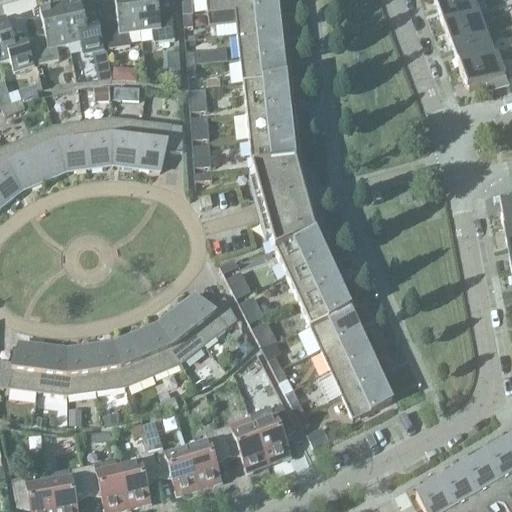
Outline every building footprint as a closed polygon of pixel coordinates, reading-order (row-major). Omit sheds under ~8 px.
[(140,35),(135,0),(114,0),(117,23),(105,25),(109,52),(130,49),(128,37),(140,35)] [(135,0),(140,35),(152,33),(154,46),(174,43),(171,16),(159,18),(156,0),(135,0)] [(205,0),(207,17),(234,14),(234,13),(277,9),(276,0),(205,0)] [(431,0),(437,12),(469,0),(431,0)] [(437,12),(444,33),(477,20),(469,0),(437,12)] [(76,3),(59,7),(68,48),(80,46),(83,58),(103,53),(97,27),(86,29),(80,5),(77,6),(76,3)] [(68,48),(59,7),(42,11),(43,13),(39,14),(45,38),(33,41),(39,68),(58,64),(55,51),(68,48)] [(236,27),(237,38),(280,34),(277,9),(234,13),(234,14),(207,17),(209,30),(236,27)] [(183,19),(184,32),(192,31),(192,18),(183,19)] [(444,33),(452,53),(485,40),(477,20),(444,33)] [(0,22),(0,66),(10,64),(14,76),(34,69),(25,43),(14,47),(6,23),(3,24),(2,22),(0,22)] [(237,38),(240,63),(283,59),(280,34),(237,38)] [(452,53),(459,73),(494,60),(493,60),(485,40),(452,53)] [(98,85),(111,84),(106,57),(103,53),(92,56),(98,85)] [(180,76),(179,56),(167,56),(168,77),(180,76)] [(186,69),(195,68),(194,56),(186,57),(186,69)] [(240,63),(242,89),(286,84),(283,59),(240,63)] [(494,60),(459,73),(464,86),(469,94),(487,87),(489,95),(508,89),(496,59),(494,60)] [(186,69),(187,82),(196,81),(195,68),(186,69)] [(124,84),(125,76),(120,70),(113,70),(112,84),(124,84)] [(286,84),(242,89),(245,117),(289,112),(286,84)] [(44,100),(40,87),(29,91),(33,104),(44,100)] [(124,105),(125,92),(113,91),(112,104),(124,105)] [(205,94),(188,95),(189,102),(206,101),(205,94)] [(206,101),(189,102),(189,109),(206,108),(206,101)] [(23,115),(19,104),(0,111),(0,115),(3,123),(23,115)] [(206,108),(189,109),(190,117),(207,116),(206,108)] [(289,112),(245,117),(249,144),(292,140),(289,112)] [(190,123),(191,130),(208,129),(207,121),(190,123)] [(89,173),(112,170),(112,122),(82,126),(89,173)] [(112,170),(136,173),(141,126),(112,122),(112,170)] [(82,126),(53,130),(65,176),(89,173),(82,126)] [(141,126),(136,173),(160,176),(165,155),(183,157),(182,131),(141,126)] [(208,129),(191,130),(191,137),(208,136),(208,129)] [(53,130),(25,142),(44,185),(65,176),(53,130)] [(208,136),(191,137),(192,145),(209,143),(208,136)] [(292,140),(249,144),(251,172),(252,172),(295,168),(292,140)] [(25,142),(0,152),(0,157),(22,195),(44,185),(25,142)] [(209,149),(192,151),(193,158),(210,157),(209,149)] [(0,157),(0,204),(3,209),(22,195),(0,157)] [(210,157),(193,158),(193,165),(210,164),(210,157)] [(210,164),(193,165),(194,173),(211,171),(210,164)] [(295,168),(252,172),(260,204),(285,197),(302,192),(300,186),(295,168)] [(194,179),(195,186),(211,185),(211,177),(194,179)] [(285,197),(260,204),(263,213),(266,224),(291,217),(307,212),(304,202),(302,192),(285,197)] [(198,202),(201,212),(212,210),(209,199),(198,202)] [(511,207),(501,210),(501,219),(503,232),(511,230),(511,207)] [(291,217),(266,224),(274,255),(314,237),(309,218),(307,212),(291,217)] [(507,254),(511,252),(511,230),(503,232),(507,254)] [(314,237),(274,255),(275,256),(286,281),(326,262),(314,237)] [(326,262),(286,281),(298,306),(337,288),(326,262)] [(234,264),(219,272),(222,279),(238,271),(234,264)] [(225,284),(229,291),(244,283),(240,276),(225,284)] [(229,291),(232,297),(247,289),(244,283),(229,291)] [(337,288),(298,306),(310,331),(349,313),(337,288)] [(247,289),(232,297),(235,304),(251,296),(247,289)] [(175,313),(204,350),(237,325),(224,302),(210,313),(194,298),(175,313)] [(238,309),(241,316),(257,308),(253,301),(238,309)] [(241,316),(245,322),(260,314),(257,308),(241,316)] [(204,350),(175,313),(157,328),(181,369),(204,350)] [(349,313),(310,331),(320,355),(360,337),(349,313)] [(248,329),(263,321),(260,314),(245,322),(248,329)] [(251,334),(254,340),(270,332),(266,326),(251,334)] [(181,369),(157,328),(135,337),(154,380),(181,369)] [(254,340),(258,347),(273,339),(270,332),(254,340)] [(154,380),(135,337),(113,346),(126,392),(154,380)] [(320,355),(331,378),(370,359),(360,337),(320,355)] [(261,353),(276,346),(273,339),(258,347),(261,353)] [(0,391),(37,397),(43,349),(19,346),(14,367),(0,365),(0,391)] [(90,349),(97,396),(126,392),(113,346),(90,349)] [(43,349),(37,397),(67,400),(67,352),(43,349)] [(67,352),(67,400),(97,396),(90,349),(67,352)] [(370,359),(331,378),(341,400),(381,382),(370,359)] [(275,361),(267,365),(273,376),(281,372),(275,361)] [(273,376),(279,387),(286,383),(281,372),(273,376)] [(381,382),(341,400),(352,424),(392,406),(381,382)] [(298,406),(290,410),(296,421),(304,417),(298,406)] [(264,458),(268,469),(277,465),(289,460),(280,437),(293,433),(282,408),(271,413),(275,421),(253,430),(264,458)] [(296,421),(302,432),(310,428),(304,417),(296,421)] [(138,426),(143,445),(153,442),(148,423),(138,426)] [(238,455),(247,477),(268,469),(264,458),(253,430),(233,438),(230,429),(217,434),(221,446),(226,459),(238,455)] [(226,459),(217,434),(205,438),(208,447),(186,454),(199,493),(221,486),(213,463),(226,459)] [(511,453),(507,446),(485,459),(509,500),(511,497),(511,453)] [(199,493),(186,454),(165,460),(162,452),(150,455),(157,480),(170,477),(177,500),(199,493)] [(150,455),(137,458),(140,467),(118,473),(127,511),(132,511),(150,508),(144,484),(157,480),(150,455)] [(485,459),(462,472),(486,511),(488,511),(497,507),(504,509),(505,511),(511,511),(511,504),(509,500),(485,459)] [(21,473),(19,461),(7,463),(8,475),(21,473)] [(81,472),(87,498),(100,495),(104,511),(127,511),(118,473),(116,464),(94,469),(81,472)] [(70,474),(58,476),(59,485),(49,487),(53,511),(76,511),(74,500),(87,498),(81,472),(70,474)] [(486,511),(462,472),(440,485),(455,511),(486,511)] [(53,511),(49,487),(27,491),(25,482),(12,484),(17,510),(29,508),(29,511),(53,511)] [(455,511),(440,485),(416,499),(424,511),(455,511)]
